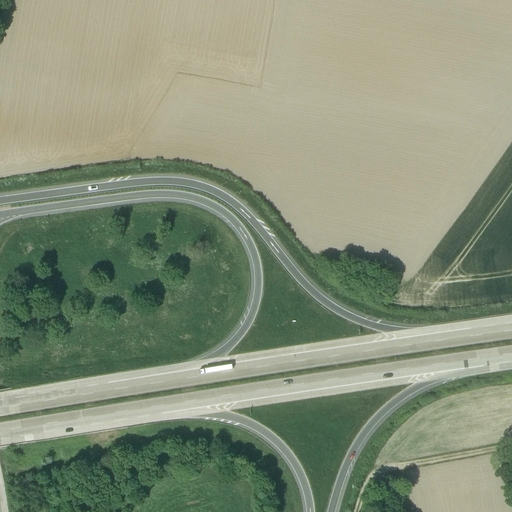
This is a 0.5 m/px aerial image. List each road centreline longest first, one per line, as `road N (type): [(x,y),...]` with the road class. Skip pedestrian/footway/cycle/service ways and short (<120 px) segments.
road 1 (motorway): [(473,337),(399,332),(349,317),(303,284),(236,206),(196,186),(141,183),(0,202)]
road 2 (motorway): [(24,211),(173,195),(217,208),(240,230),(257,270),(252,315),(214,360),(164,383)]
road 3 (motorway): [(159,407),(481,359)]
road 4 (motorway): [(473,337),(164,383)]
road 5 (motorway): [(331,511),(355,446),(377,418),(433,379),(481,359)]
road 6 (motorway): [(159,407),(216,414),(268,435),(300,474),(310,511)]
road 7 (track): [(357,511),(366,481),(379,471),(511,446)]
road 8 (motorway): [(164,383),(0,409)]
road 9 (motorway): [(0,432),(159,407)]
